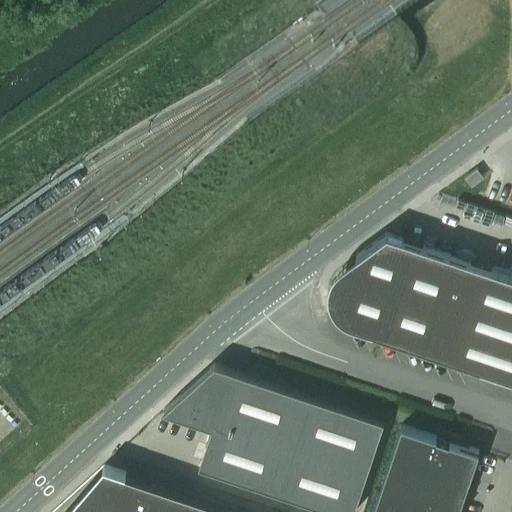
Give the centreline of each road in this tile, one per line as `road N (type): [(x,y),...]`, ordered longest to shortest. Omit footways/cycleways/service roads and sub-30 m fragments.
road 1 (unclassified): [(252,303),(511,110)]
road 2 (unclassified): [(16,511),(252,303)]
road 3 (unclassified): [(511,421),(304,347),(252,303)]
